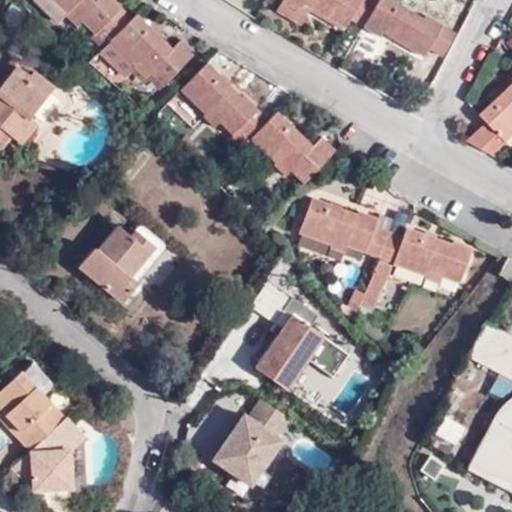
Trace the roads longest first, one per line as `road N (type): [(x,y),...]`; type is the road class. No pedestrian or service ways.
road 1 (residential): [(425,150),(301,78),(191,0)]
road 2 (residential): [(425,150),(497,0)]
